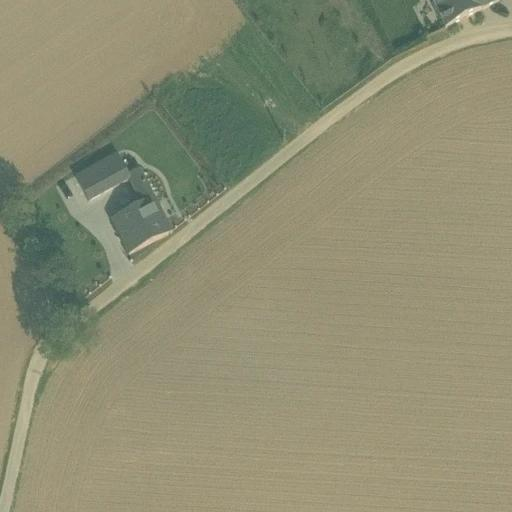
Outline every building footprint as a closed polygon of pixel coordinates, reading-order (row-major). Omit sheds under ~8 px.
[(438,0),(433,3),(437,11),(448,30),(449,31),(482,12),(475,0),(438,0)] [(475,0),(482,12),(497,3),(495,0),(475,0)] [(433,38),(448,30),(437,11),(422,20),(433,38)] [(126,180),(129,178),(119,160),(78,181),(89,202),(128,182),(126,180)] [(142,208),(154,201),(139,173),(129,178),(126,180),(128,182),(142,208)] [(142,208),(112,223),(129,256),(172,234),(171,232),(160,213),(154,201),(142,208)] [(172,207),(160,213),(171,232),(182,225),(172,207)]
